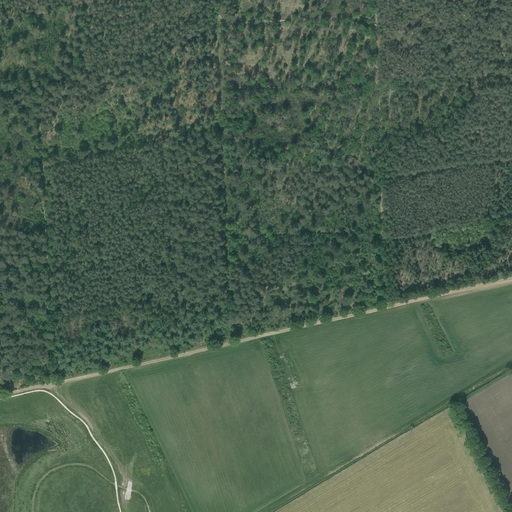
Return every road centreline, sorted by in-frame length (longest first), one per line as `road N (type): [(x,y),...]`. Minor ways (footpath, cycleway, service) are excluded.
road 1 (track): [(215,9),(236,22),(364,19),(374,26),(376,81),(218,91)]
road 2 (track): [(41,385),(390,303)]
road 3 (track): [(50,252),(42,164),(220,118)]
road 4 (track): [(41,385),(88,422),(111,456),(124,511)]
road 5 (track): [(390,303),(511,276)]
